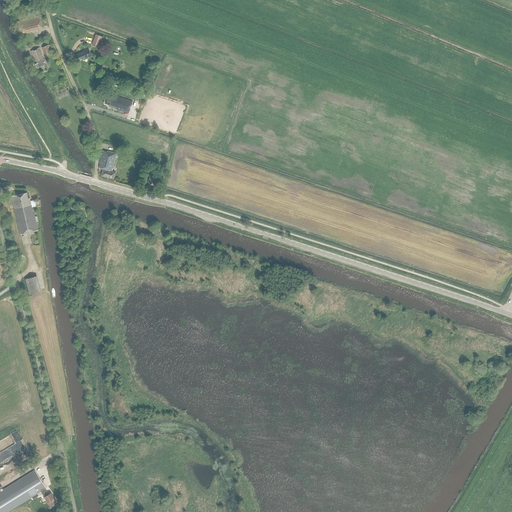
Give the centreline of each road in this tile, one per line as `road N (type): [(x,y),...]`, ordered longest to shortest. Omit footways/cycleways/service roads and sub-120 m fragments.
road 1 (tertiary): [(505,313),(94,183)]
road 2 (unclassified): [(74,511),(0,231)]
road 3 (residential): [(94,183),(96,138),(43,0)]
